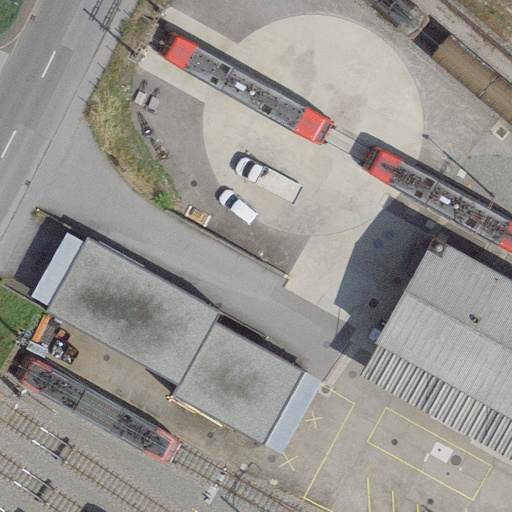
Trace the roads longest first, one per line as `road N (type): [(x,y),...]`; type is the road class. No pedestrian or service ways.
road 1 (unknown): [(4,142),(165,227),(264,292),(333,290),(374,267)]
road 2 (secondary): [(77,0),(0,151)]
